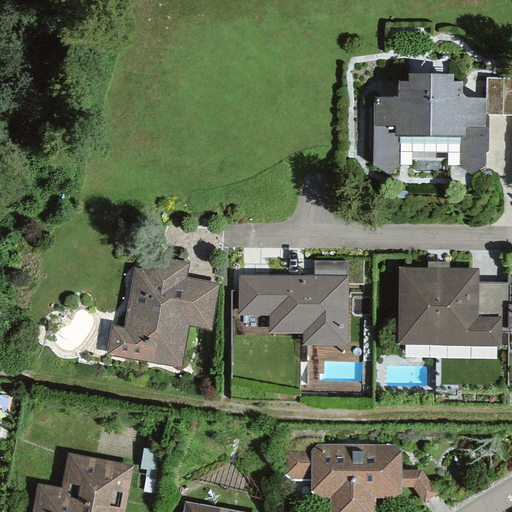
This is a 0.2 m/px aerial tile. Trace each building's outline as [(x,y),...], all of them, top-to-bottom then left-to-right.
[(375,102),(375,167),(388,175),(401,168),(401,140),(461,141),(461,168),(473,176),(486,170),(487,159),(489,156),(490,117),(511,117),(511,81),(488,81),(488,102),(463,102),(464,87),(454,87),(454,79),(409,79),(409,86),(400,86),(399,102),(375,102)] [(449,158),(450,148),(416,147),(416,158),(449,158)] [(107,360),(182,372),(189,327),(212,331),(220,287),(185,281),(187,267),(144,259),(142,272),(133,270),(123,329),(112,327),(107,360)] [(399,274),(399,349),(499,349),(500,331),(509,331),(509,306),(509,286),(479,286),(479,274),(440,274),(399,274)] [(315,279),(240,279),(240,317),(268,317),(268,336),(302,336),(302,350),(349,350),(349,279),(315,279)] [(332,393),(367,393),(367,364),(331,364),(332,393)] [(396,447),(318,447),(313,452),(287,451),(286,477),(292,483),(313,482),(313,496),(321,501),(331,501),(330,511),(376,511),(376,502),(396,502),(403,496),(403,489),(414,489),(426,505),(439,495),(422,471),(403,472),(403,455),(396,447)] [(126,511),(135,468),(68,455),(61,490),(37,485),(31,511),(126,511)]
